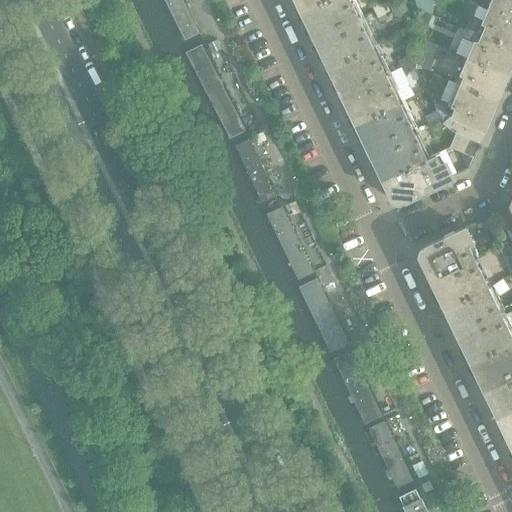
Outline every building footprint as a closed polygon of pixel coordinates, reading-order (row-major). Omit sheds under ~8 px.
[(160,0),(181,42),(197,35),(180,0),(160,0)] [(327,0),(294,0),(301,13),(327,0)] [(369,35),(355,4),(351,6),(347,0),(327,0),(301,13),(327,68),(369,49),(376,45),(371,34),(369,35)] [(386,6),(383,0),(381,0),(370,5),(373,12),(386,6)] [(511,47),(511,0),(489,0),(480,21),(470,17),(466,28),(511,47)] [(389,12),(386,6),(373,12),(376,18),(389,12)] [(494,100),(509,65),(511,56),(511,47),(466,28),(462,39),(471,43),(457,75),(461,77),(458,85),(494,100)] [(217,39),(208,43),(212,52),(221,48),(217,39)] [(429,71),(440,47),(420,39),(419,67),(429,71)] [(227,144),(244,135),(201,44),(184,53),(227,144)] [(396,90),(380,56),(373,59),(369,49),(327,68),(354,124),(395,105),(390,93),(396,90)] [(413,62),(410,55),(397,62),(400,68),(413,62)] [(416,68),(413,62),(400,68),(403,74),(416,68)] [(444,111),(434,107),(436,112),(439,118),(442,124),(456,134),(450,149),(472,159),(479,143),(484,130),(487,124),(484,123),(487,117),(494,100),(458,85),(457,86),(449,107),(452,108),(450,114),(444,111)] [(423,146),(407,113),(401,116),(395,105),(354,124),(381,180),(422,160),(417,149),(423,146)] [(436,112),(424,117),(427,124),(439,118),(436,112)] [(439,118),(427,124),(430,130),(442,124),(439,118)] [(260,205),(275,198),(247,140),(232,147),(260,205)] [(404,199),(450,177),(448,174),(454,172),(449,161),(443,164),(442,161),(437,164),(432,155),(422,160),(381,180),(390,198),(398,201),(403,198),(404,199)] [(295,201),(287,205),(293,215),(300,212),(295,201)] [(298,283),(314,275),(279,205),(263,212),(298,283)] [(511,212),(509,206),(497,212),(510,236),(511,235),(511,212)] [(485,287),(464,245),(469,243),(462,229),(425,247),(426,248),(421,250),(418,257),(442,307),(485,287)] [(508,247),(506,242),(497,247),(499,251),(508,247)] [(510,252),(508,247),(499,251),(501,256),(510,252)] [(511,256),(510,252),(501,256),(503,261),(511,256)] [(511,262),(511,256),(503,261),(505,265),(511,262)] [(329,273),(319,278),(322,285),(333,280),(329,273)] [(334,350),(347,343),(315,278),(302,285),(334,350)] [(511,341),(496,310),(485,287),(442,307),(469,362),(511,341)] [(511,409),(511,342),(511,341),(469,362),(496,417),(511,409)] [(366,426),(381,418),(349,350),(334,358),(366,426)] [(511,409),(496,417),(511,450),(511,409)] [(396,487),(411,480),(383,421),(368,428),(396,487)] [(422,463),(413,467),(418,478),(427,473),(422,463)] [(428,480),(420,485),(424,493),(432,489),(428,480)] [(408,511),(426,511),(415,488),(400,495),(408,511)]
